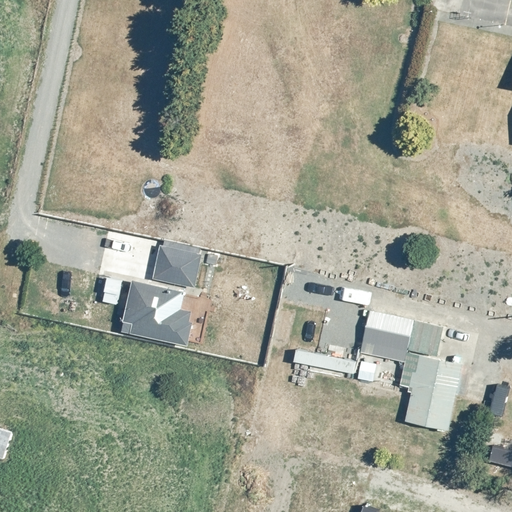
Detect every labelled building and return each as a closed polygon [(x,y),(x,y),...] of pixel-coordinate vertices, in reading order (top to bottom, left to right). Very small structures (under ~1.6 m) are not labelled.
[(155,279),(196,287),(202,255),(162,247),(155,279)] [(121,275),(105,272),(98,317),(114,319),(121,275)] [(134,280),(122,332),(191,347),(196,322),(192,321),(194,311),(183,309),(187,292),(134,280)] [(372,309),(363,351),(408,361),(402,384),(411,386),(410,390),(415,391),(408,419),(450,429),(464,364),(409,352),(410,350),(441,356),(448,326),(372,309)] [(377,379),(381,356),(375,355),(359,352),(355,375),(377,379)] [(370,462),(373,450),(365,447),(368,432),(354,429),(347,457),(370,462)]
